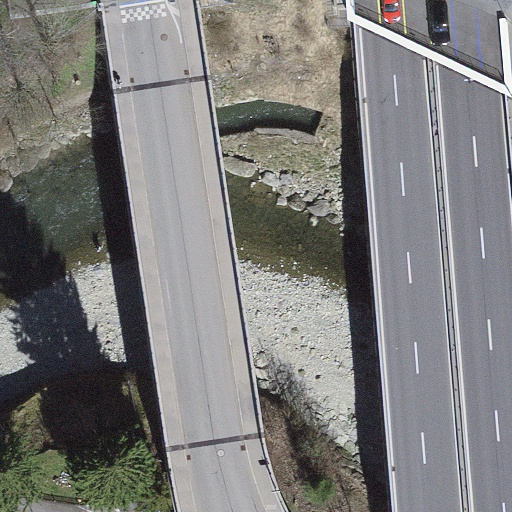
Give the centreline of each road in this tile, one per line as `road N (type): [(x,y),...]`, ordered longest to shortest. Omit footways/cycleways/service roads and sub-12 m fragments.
road 1 (primary): [(388,0),(429,511)]
road 2 (primary): [(505,511),(468,0)]
road 3 (tertiary): [(149,0),(225,496)]
